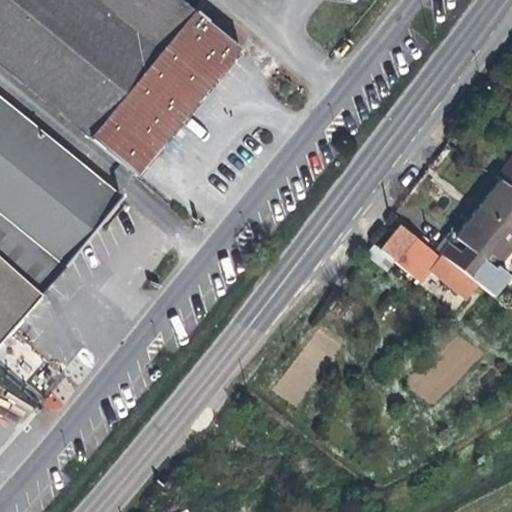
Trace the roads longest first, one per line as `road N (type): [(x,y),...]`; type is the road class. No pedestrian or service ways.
road 1 (unclassified): [(422,0),(220,259),(5,511)]
road 2 (primary): [(102,511),(348,201)]
road 3 (primary): [(348,201),(500,0)]
road 4 (tertiary): [(348,201),(511,17)]
